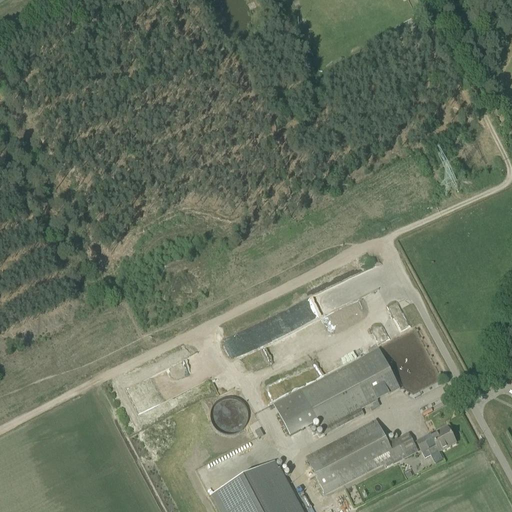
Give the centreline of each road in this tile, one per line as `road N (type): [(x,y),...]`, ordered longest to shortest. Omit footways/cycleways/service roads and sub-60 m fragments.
road 1 (track): [(0,430),(366,248)]
road 2 (unclassified): [(511,480),(383,240)]
road 3 (track): [(0,80),(123,303)]
road 4 (track): [(366,248),(511,180)]
